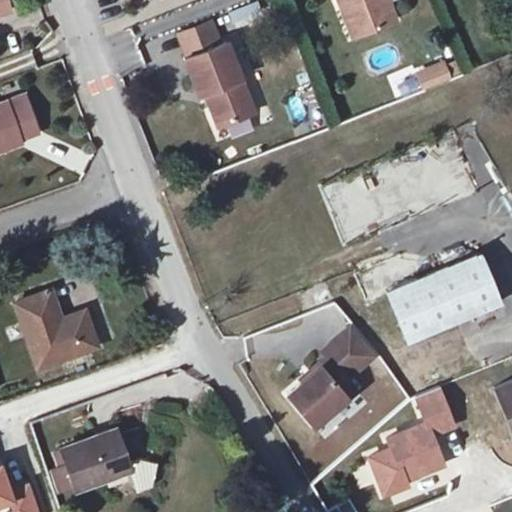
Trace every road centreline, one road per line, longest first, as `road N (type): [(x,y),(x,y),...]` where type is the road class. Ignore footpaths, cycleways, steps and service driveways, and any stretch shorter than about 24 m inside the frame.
road 1 (residential): [(130,188),(198,331),(305,511)]
road 2 (residential): [(60,0),(130,188)]
road 3 (residential): [(130,188),(0,232)]
